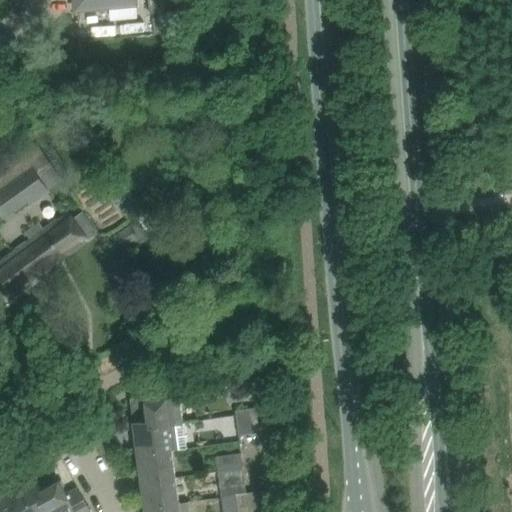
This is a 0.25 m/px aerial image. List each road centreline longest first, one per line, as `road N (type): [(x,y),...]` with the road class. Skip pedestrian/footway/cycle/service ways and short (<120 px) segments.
road 1 (secondary): [(439,511),(400,0)]
road 2 (secondary): [(323,0),(356,511)]
road 3 (residential): [(109,511),(48,406)]
